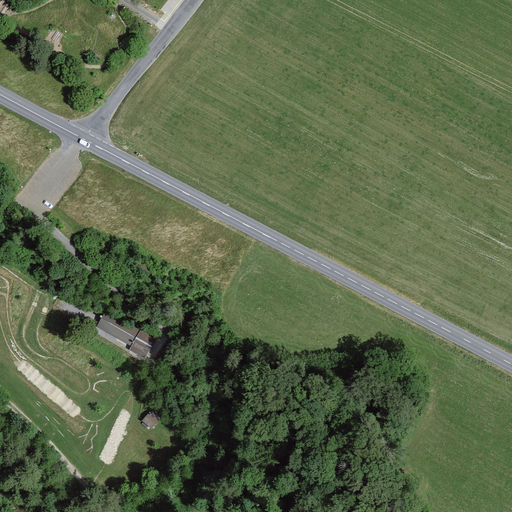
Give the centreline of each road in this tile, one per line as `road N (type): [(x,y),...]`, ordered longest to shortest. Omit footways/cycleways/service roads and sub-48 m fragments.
road 1 (tertiary): [(83,139),(511,362)]
road 2 (residential): [(83,139),(189,0)]
road 3 (track): [(109,511),(0,401)]
